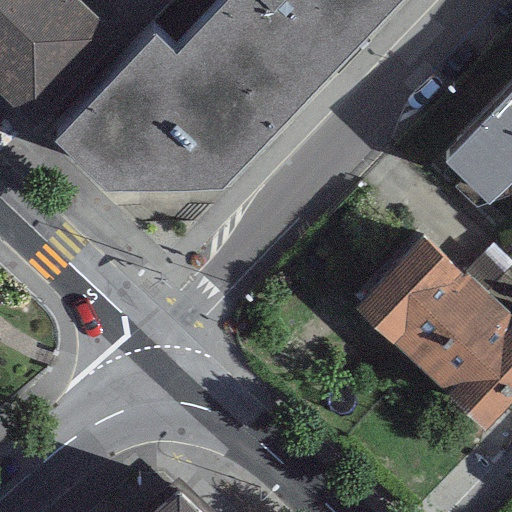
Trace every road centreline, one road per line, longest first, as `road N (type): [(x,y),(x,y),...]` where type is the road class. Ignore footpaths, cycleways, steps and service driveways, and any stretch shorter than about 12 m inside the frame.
road 1 (residential): [(483,0),(160,356)]
road 2 (residential): [(160,356),(0,196)]
road 3 (residential): [(160,356),(324,511)]
road 4 (residential): [(160,356),(0,494)]
